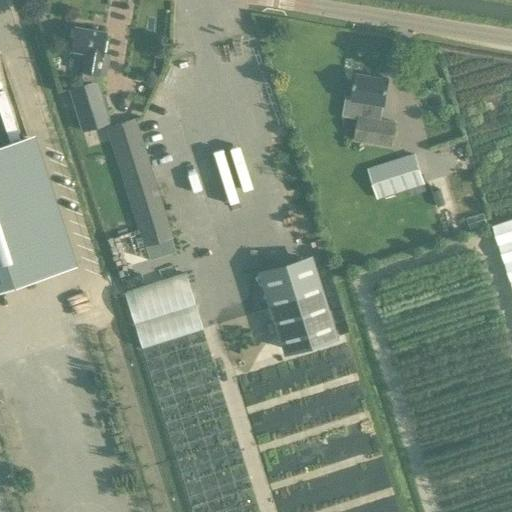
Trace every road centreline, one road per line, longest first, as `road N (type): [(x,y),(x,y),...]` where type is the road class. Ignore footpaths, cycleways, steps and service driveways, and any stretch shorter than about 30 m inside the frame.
road 1 (unclassified): [(511,38),(277,0)]
road 2 (unknown): [(0,367),(37,394),(51,417),(83,511)]
